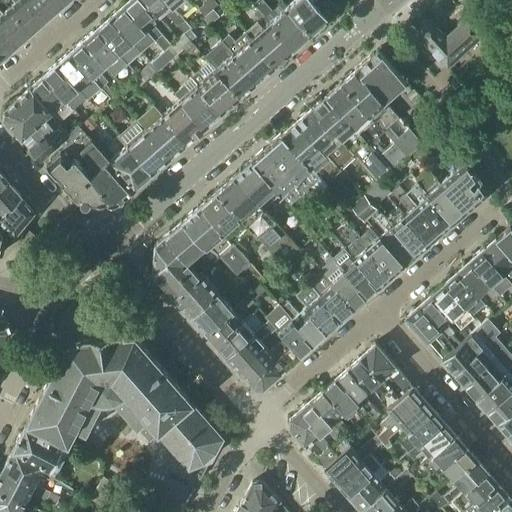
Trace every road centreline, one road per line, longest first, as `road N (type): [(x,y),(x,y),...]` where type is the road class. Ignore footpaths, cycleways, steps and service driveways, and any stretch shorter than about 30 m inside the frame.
road 1 (residential): [(97,254),(371,17)]
road 2 (residential): [(260,422),(118,262),(97,254)]
road 3 (residential): [(511,470),(375,316)]
road 4 (residential): [(375,316),(494,208)]
road 5 (residential): [(260,422),(375,316)]
road 6 (residential): [(97,254),(0,143)]
road 7 (residential): [(0,84),(96,0)]
